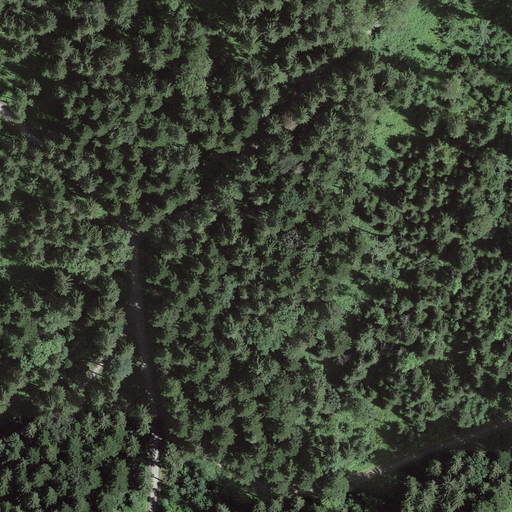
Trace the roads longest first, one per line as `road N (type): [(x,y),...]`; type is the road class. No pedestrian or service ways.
road 1 (track): [(150,511),(155,446),(136,319),(136,229),(0,107)]
road 2 (track): [(511,419),(291,493),(250,480),(152,403)]
road 3 (track): [(404,0),(220,192),(169,222),(136,229)]
road 4 (track): [(136,319),(68,398),(0,434)]
